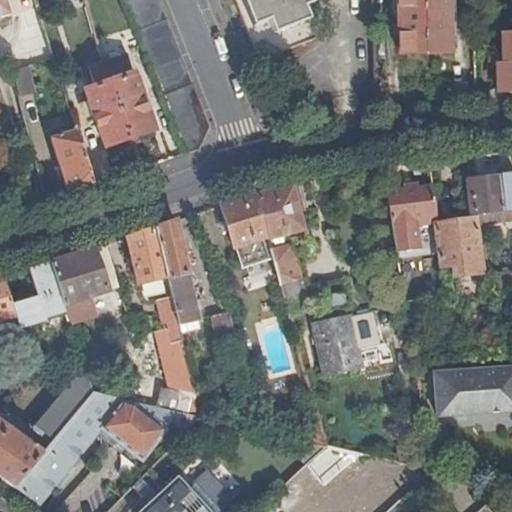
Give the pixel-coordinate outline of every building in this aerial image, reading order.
[(124,0),(139,35),(168,24),(157,0),(124,0)] [(231,0),(256,62),(315,41),(303,9),(310,6),(308,0),(231,0)] [(395,0),(397,54),(422,53),(420,0),(395,0)] [(420,0),(422,53),(448,53),(446,0),(420,0)] [(207,126),(168,24),(139,35),(186,155),(196,152),(207,126)] [(496,94),(511,93),(511,37),(501,38),(502,69),(496,69),(496,94)] [(109,84),(132,76),(124,54),(102,61),(107,79),(109,84)] [(93,89),(109,84),(107,79),(102,61),(85,67),(93,89)] [(34,94),(26,69),(12,74),(19,99),(34,94)] [(109,84),(128,142),(152,134),(132,76),(109,84)] [(105,149),(128,142),(109,84),(93,89),(84,92),(105,149)] [(52,141),(68,197),(93,189),(75,134),(52,141)] [(511,222),(511,177),(470,183),(474,221),(475,228),(511,222)] [(302,231),(290,186),(255,196),(268,240),(270,240),(302,231)] [(437,225),(432,190),(415,193),(414,189),(400,191),(401,195),(386,197),(397,259),(419,256),(417,230),(436,227),(437,225)] [(268,240),(255,196),(220,206),(232,250),(236,249),(242,269),(267,262),(261,241),(268,240)] [(189,275),(174,221),(154,229),(166,279),(170,297),(178,326),(197,321),(186,276),(189,275)] [(437,225),(436,227),(442,270),(456,268),(456,275),(481,272),(475,228),(474,221),(437,225)] [(166,279),(154,229),(125,239),(137,285),(166,279)] [(121,290),(107,245),(51,265),(65,307),(121,290)] [(272,253),(289,313),(309,307),(293,247),(272,253)] [(65,307),(51,265),(29,272),(36,297),(11,304),(14,318),(18,328),(41,322),(44,333),(65,326),(62,316),(67,314),(65,307)] [(496,292),(511,291),(511,274),(494,276),(496,292)] [(11,304),(3,279),(0,279),(0,321),(14,318),(11,304)] [(325,287),(332,313),(349,309),(342,282),(325,287)] [(163,329),(178,326),(170,297),(157,300),(163,329)] [(219,349),(238,344),(236,337),(229,314),(212,319),(219,349)] [(360,369),(345,319),(312,327),(326,377),(360,369)] [(194,391),(178,326),(163,329),(168,351),(175,349),(185,393),(194,391)] [(511,370),(434,375),(437,416),(511,411),(511,370)] [(50,447),(94,396),(87,375),(35,436),(50,447)] [(161,407),(190,414),(193,399),(164,393),(161,407)] [(42,457),(14,490),(37,507),(101,432),(141,465),(166,435),(178,445),(201,420),(94,396),(50,447),(42,457)] [(0,481),(14,490),(42,457),(0,424),(0,481)] [(206,511),(178,480),(143,511),(206,511)]
